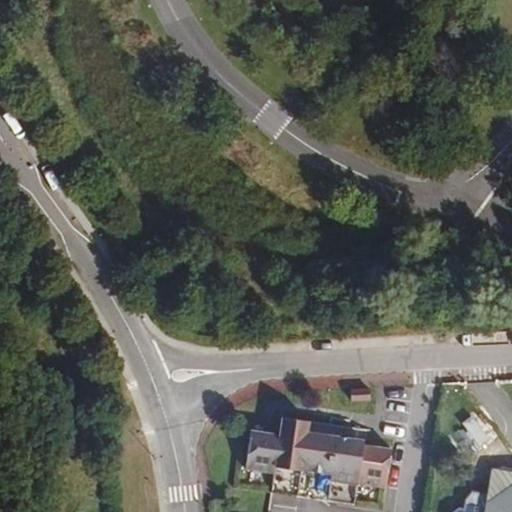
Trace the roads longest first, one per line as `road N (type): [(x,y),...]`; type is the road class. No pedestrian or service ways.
road 1 (tertiary): [(159,395),(123,314),(0,135)]
road 2 (residential): [(430,360),(278,367),(159,395)]
road 3 (residential): [(430,360),(410,511)]
road 4 (tertiary): [(186,511),(159,395)]
